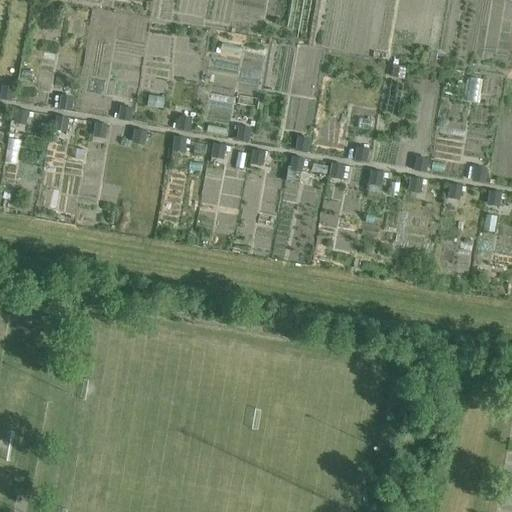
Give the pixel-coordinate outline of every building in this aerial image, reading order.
[(236,101),(237,66),(212,65),(211,100),(236,101)] [(425,114),(434,114),(435,94),(426,94),(425,114)] [(213,104),(213,114),(229,115),(229,104),(213,104)] [(344,127),(345,110),(330,109),(329,127),(344,127)] [(380,155),(410,157),(412,127),(382,125),(380,155)] [(22,145),(23,131),(12,130),(10,144),(22,145)] [(354,152),(348,177),(359,180),(365,155),(354,152)]
